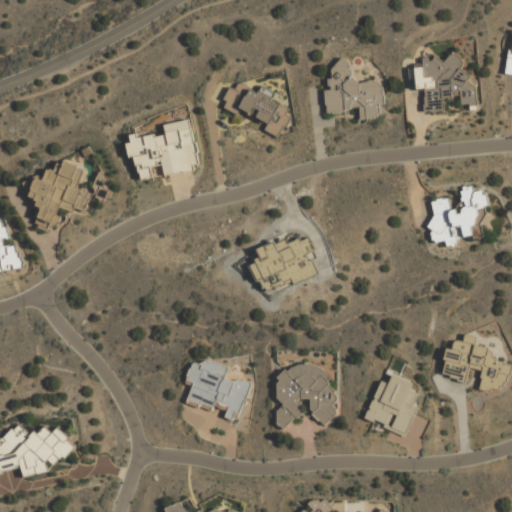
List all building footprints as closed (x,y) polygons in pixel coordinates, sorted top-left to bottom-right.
[(425,112),(443,110),(442,98),(460,96),(461,106),(476,105),(474,84),(469,85),(468,72),(461,73),(459,56),(423,59),(423,67),(415,67),(416,89),(423,88),(425,112)] [(327,112),(359,109),(360,119),(380,117),(379,104),(384,104),(382,80),(352,83),(350,62),(331,63),(332,78),(328,78),(329,90),(325,90),(327,112)] [(278,137),(290,109),(270,100),(273,92),(261,87),(258,93),(239,84),(237,90),(230,87),(222,107),(237,114),(240,108),(256,115),(255,117),(268,123),(264,131),(278,137)] [(163,124),(188,118),(194,142),(196,142),(198,152),(196,153),(199,164),(194,165),(195,170),(183,173),(182,171),(165,175),(162,164),(150,167),(152,177),(141,179),(140,172),(138,172),(137,165),(135,166),(133,156),(129,157),(126,143),(131,142),(129,135),(136,133),(137,138),(154,134),(155,137),(166,134),(163,124)] [(84,171),(77,188),(81,189),(81,187),(86,189),(85,191),(91,194),(84,211),(74,207),(73,211),(59,206),(55,216),(58,217),(55,225),(54,224),(52,227),(49,226),(47,231),(38,227),(39,224),(36,223),(42,207),(36,205),(38,201),(35,200),(35,198),(28,196),(31,189),(30,188),(34,178),(35,179),(36,177),(42,179),(46,168),(50,169),(50,168),(54,170),(57,162),(62,164),(64,161),(77,166),(77,168),(84,171)] [(110,190),(102,187),(104,181),(98,179),(92,195),(106,201),(110,190)] [(431,203),(434,208),(429,229),(436,244),(445,240),(448,246),(456,243),(459,224),(465,238),(471,235),(482,237),(482,233),(480,229),(484,209),(484,207),(488,205),(482,189),(474,193),(472,188),(463,186),(459,205),(452,209),(447,199),(442,198),(431,203)] [(0,270),(21,268),(18,243),(7,244),(3,215),(0,215),(0,270)] [(442,377),(466,380),(468,368),(481,370),(479,388),(505,391),(508,363),(490,360),(491,347),(476,345),(477,336),(465,334),(464,341),(453,340),(452,349),(446,348),(442,377)] [(187,404),(212,411),(213,406),(227,410),(225,417),(238,421),(249,383),(226,377),(228,367),(193,357),(186,383),(192,385),(187,404)] [(303,411),(298,405),(298,399),(311,399),(311,412),(323,425),(335,414),(335,391),(329,383),(329,376),(319,366),(290,366),(277,377),(277,398),(283,405),(276,411),(276,422),(283,429),(303,411)] [(381,380),(365,419),(406,435),(417,407),(412,406),(417,392),(411,389),(413,382),(392,374),(389,383),(381,380)] [(74,447),(64,457),(62,456),(47,472),(38,475),(37,473),(25,476),(21,463),(15,464),(16,467),(4,470),(5,472),(0,473),(0,437),(4,436),(12,427),(14,429),(19,423),(31,434),(34,430),(37,433),(45,425),(52,432),(57,426),(69,437),(67,440),(74,447)] [(167,511),(165,508),(180,501),(184,508),(188,505),(191,511),(196,511),(202,509),(203,511),(209,511),(215,509),(224,511),(228,511),(229,510),(237,511),(167,511)] [(339,511),(326,511),(326,502),(311,501),(310,511),(303,511),(302,511),(339,511)]
